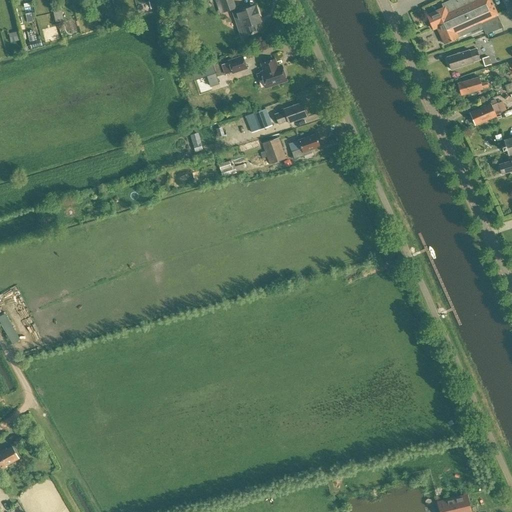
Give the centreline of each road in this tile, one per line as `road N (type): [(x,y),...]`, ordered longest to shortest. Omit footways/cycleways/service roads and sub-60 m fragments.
road 1 (unclassified): [(511,487),(291,0)]
road 2 (tertiary): [(511,288),(389,15)]
road 3 (unknown): [(31,399),(88,511)]
